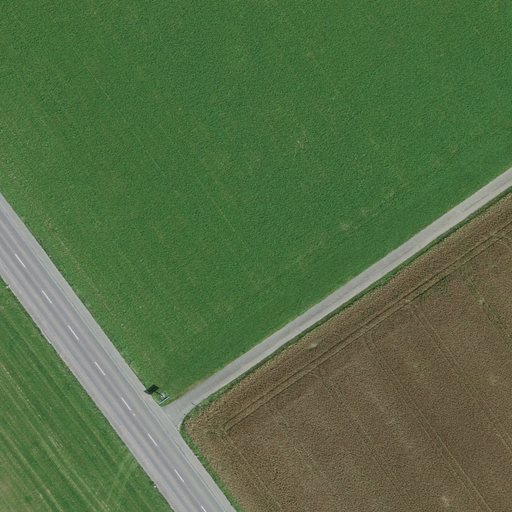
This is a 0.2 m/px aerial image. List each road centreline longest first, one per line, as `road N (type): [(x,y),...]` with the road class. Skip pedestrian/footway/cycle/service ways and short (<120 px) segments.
road 1 (track): [(511,176),(144,432)]
road 2 (secondary): [(0,237),(202,511)]
